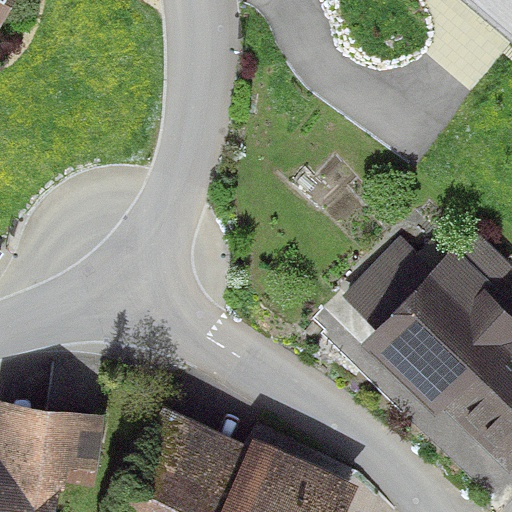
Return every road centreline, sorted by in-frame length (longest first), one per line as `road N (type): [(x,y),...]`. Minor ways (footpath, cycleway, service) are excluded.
road 1 (residential): [(431,511),(317,403),(139,295)]
road 2 (tertiary): [(139,295),(171,206),(196,97),(195,0)]
road 3 (tertiary): [(0,336),(139,295)]
